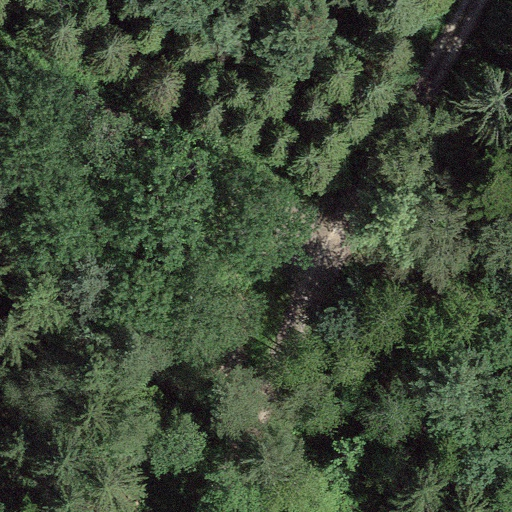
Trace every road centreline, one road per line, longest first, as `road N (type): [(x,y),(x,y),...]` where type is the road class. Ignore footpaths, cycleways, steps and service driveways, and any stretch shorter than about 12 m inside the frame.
road 1 (track): [(211,511),(340,238),(478,0)]
road 2 (track): [(340,238),(0,65)]
